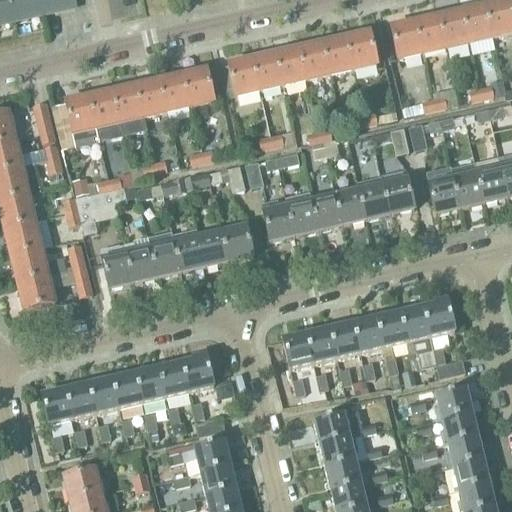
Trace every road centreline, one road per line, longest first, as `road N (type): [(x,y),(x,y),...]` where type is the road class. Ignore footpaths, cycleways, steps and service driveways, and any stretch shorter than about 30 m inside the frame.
road 1 (residential): [(476,256),(235,311)]
road 2 (residential): [(235,311),(0,363)]
road 3 (residential): [(112,51),(346,0)]
road 4 (residential): [(235,311),(282,511)]
road 5 (residential): [(511,401),(476,256)]
